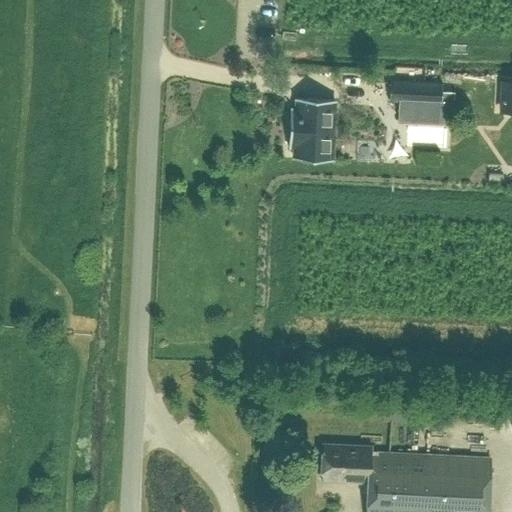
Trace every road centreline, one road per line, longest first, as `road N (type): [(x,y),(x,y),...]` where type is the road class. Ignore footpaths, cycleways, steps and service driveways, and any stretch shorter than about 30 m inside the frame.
road 1 (unclassified): [(137,363),(154,0)]
road 2 (unclassified): [(233,511),(161,417),(137,363)]
road 3 (unclassified): [(130,511),(137,363)]
